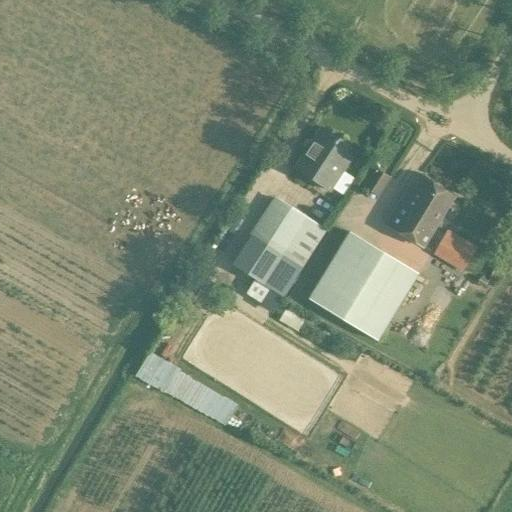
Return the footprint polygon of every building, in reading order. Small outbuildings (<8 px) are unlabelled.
[(356,151),(320,129),(319,131),(294,169),(308,177),(319,185),(328,191),(342,170),(343,171),(356,151)] [(419,164),(397,166),(398,179),(412,178),(411,174),(419,173),(419,164)] [(364,187),(379,196),(390,180),(374,171),(364,187)] [(386,225),(422,248),(454,197),(423,177),(405,205),(400,201),(386,225)] [(302,269),(319,242),(327,230),(326,229),(274,196),(232,265),(284,298),(303,269),(302,269)] [(376,340),(380,333),(398,303),(417,273),(350,232),(310,296),(376,340)] [(474,249),(447,233),(434,254),(461,270),(474,249)] [(137,381),(231,421),(241,396),(147,357),(137,381)]
